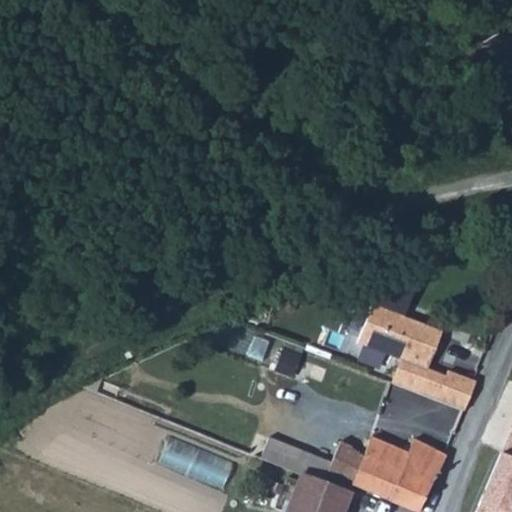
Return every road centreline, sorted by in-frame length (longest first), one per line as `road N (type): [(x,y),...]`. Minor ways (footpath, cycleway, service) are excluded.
road 1 (track): [(476,175),(53,366),(0,399)]
road 2 (track): [(511,169),(328,195),(77,0)]
road 3 (unclassified): [(511,357),(448,511)]
